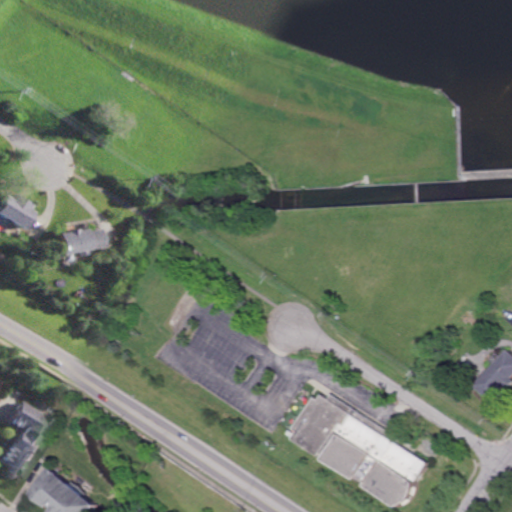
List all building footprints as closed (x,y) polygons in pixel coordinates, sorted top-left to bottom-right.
[(26,203),(23,209),(28,212),(18,228),(13,224),(10,228),(6,225),(7,223),(0,219),(1,217),(0,216),(0,196),(2,193),(6,196),(9,192),(26,203)] [(79,230),(94,228),(97,246),(81,249),(82,255),(73,256),(72,251),(54,253),(51,232),(59,231),(59,229),(69,228),(70,229),(78,228),(79,230)] [(511,352),(511,387),(511,389),(507,386),(493,401),(477,386),(484,379),(490,372),(494,366),(489,362),(497,353),(503,357),(509,350),(511,352)] [(431,463),(330,395),(326,402),(323,398),(302,431),(305,433),(300,440),(402,509),(407,507),(414,502),(417,498),(419,493),(420,488),(419,481),(431,463)] [(37,447),(36,450),(35,452),(36,452),(18,480),(3,470),(5,467),(0,463),(0,444),(3,440),(3,441),(12,427),(4,421),(18,401),(48,421),(43,429),(47,432),(48,435),(45,439),(42,440),(37,447)] [(105,506),(100,511),(59,511),(61,510),(57,506),(55,508),(37,494),(58,469),(105,506)]
